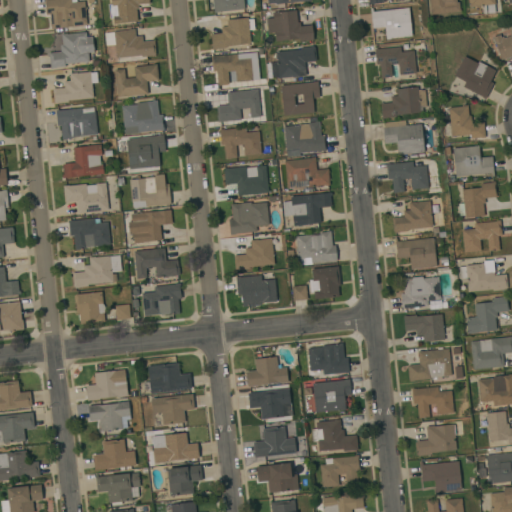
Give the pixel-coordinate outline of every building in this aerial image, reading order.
[(84,1),(86,24),(72,25),(72,26),(51,29),(50,14),(46,15),(44,0),(71,0),(71,2),(84,1)] [(148,0),(149,4),(138,5),(138,8),(136,9),(138,21),(116,23),(116,24),(113,24),(113,18),(110,18),(108,5),(111,4),(110,0),(148,0)] [(243,0),(244,9),(218,11),(218,12),(214,12),(213,0),(243,0)] [(309,0),(310,1),(305,2),(305,1),(277,4),(277,7),(269,8),(269,4),(267,4),(266,0),(309,0)] [(456,0),(457,2),(459,2),(459,9),(460,9),(460,12),(430,15),(428,0),(456,0)] [(494,0),(495,4),(494,4),(495,13),(480,14),(479,6),(469,7),(468,0),(494,0)] [(409,8),(412,36),(390,38),(390,39),(386,40),(385,27),(372,28),(370,8),(373,8),(373,12),(409,8)] [(266,19),(273,18),(272,13),(278,12),(295,10),(297,23),(300,22),(300,26),(311,25),(313,40),(310,40),(299,41),(299,38),(275,41),(274,32),(268,33),(266,19)] [(247,18),(250,43),(232,45),(232,46),(226,47),(226,48),(215,49),(212,50),(210,34),(221,33),(221,27),(227,26),(226,20),(247,18)] [(154,41),(155,55),(155,56),(151,57),(151,56),(141,57),(141,56),(116,58),(115,45),(106,46),(104,33),(113,32),(129,30),(129,29),(135,29),(135,37),(142,36),(143,42),(154,41)] [(509,31),(511,30),(511,55),(500,59),(492,37),(500,35),(501,37),(503,37),(503,38),(510,36),(509,31)] [(48,53),(60,52),(60,45),(62,45),(61,34),(67,33),(67,34),(86,32),(86,37),(92,36),(94,52),(88,53),(89,62),(64,64),(64,66),(56,67),(56,68),(50,69),(48,53)] [(300,49),(300,48),(310,47),(310,46),(313,45),(314,48),(316,60),(304,62),(306,76),(292,77),(292,76),(279,78),(279,76),(272,77),(270,63),(277,62),(276,52),(300,49)] [(416,73),(399,74),(399,77),(392,78),(392,77),(384,77),(384,78),(381,79),(379,64),(376,64),(374,49),(378,48),(378,49),(400,47),(400,52),(414,50),(416,73)] [(244,58),(244,59),(251,58),(253,80),(236,82),(235,71),(227,71),(229,84),(217,85),(216,71),(212,71),(210,56),(216,55),(216,56),(237,54),(238,59),(244,58)] [(464,56),(477,63),(478,61),(496,71),(490,81),(493,83),(485,99),(482,98),(482,97),(463,87),(465,82),(454,76),(464,56)] [(152,65),(152,64),(156,64),(158,80),(147,81),(148,94),(117,97),(114,70),(124,69),(125,78),(135,77),(134,67),(152,65)] [(64,88),(64,81),(70,81),(69,73),(77,73),(91,72),(93,98),(68,100),(68,102),(58,103),(54,104),(52,89),(64,88)] [(317,81),(319,97),(312,98),(314,112),(283,115),(280,85),(317,81)] [(417,87),(418,90),(425,89),(427,106),(420,107),(420,113),(395,115),(395,117),(382,119),(380,103),(391,102),(390,96),(397,95),(397,89),(417,87)] [(258,89),(260,117),(250,118),(249,108),(240,109),(241,119),(217,122),(216,115),(217,115),(216,106),(227,105),(226,92),(258,89)] [(137,104),(137,103),(152,102),(152,101),(157,101),(158,115),(162,115),(163,130),(160,131),(159,130),(139,132),(139,133),(125,135),(122,106),(137,104)] [(462,106),(467,105),(469,117),(470,117),(471,123),(483,122),(485,137),(481,138),(481,137),(470,138),(470,135),(451,137),(448,108),(462,106)] [(73,137),(73,138),(67,138),(67,139),(62,140),(60,125),(57,125),(55,110),(59,110),(82,108),(93,107),(93,112),(95,112),(97,134),(73,137)] [(405,120),(406,126),(421,124),(424,152),(403,154),(403,155),(397,155),(396,142),(384,144),(382,127),(384,127),(383,123),(405,120)] [(283,126),(307,124),(307,123),(314,122),(314,121),(319,121),(320,135),(324,135),(326,150),(321,151),(321,150),(299,153),(299,147),(286,148),(283,126)] [(258,131),(261,154),(244,155),(243,144),(235,145),(237,157),(230,158),(230,159),(225,159),(224,145),(221,145),(219,129),(224,129),(245,127),(246,132),(258,131)] [(158,136),(158,135),(163,135),(165,151),(158,152),(160,167),(154,167),(153,167),(129,169),(128,152),(119,153),(118,142),(126,141),(126,139),(158,136)] [(87,146),(87,145),(101,144),(102,156),(100,156),(100,164),(103,164),(104,174),(62,178),(62,175),(63,175),(62,164),(74,163),(73,147),(87,146)] [(452,149),(478,146),(480,157),(492,156),(493,173),(455,177),(452,149)] [(310,158),(310,157),(315,157),(316,170),(328,168),(329,185),(325,186),(325,185),(294,188),(294,187),(287,188),(284,161),(310,158)] [(426,165),(428,188),(411,189),(410,179),(403,179),(404,192),(393,193),(391,178),(387,179),(386,163),(390,163),(412,161),(413,167),(426,165)] [(268,192),(238,196),(236,183),(225,184),(223,168),(227,168),(245,166),(245,167),(265,165),(268,192)] [(154,177),(154,175),(163,174),(164,184),(169,184),(171,204),(166,204),(146,206),(146,207),(133,208),(132,202),(131,202),(129,180),(154,177)] [(462,189),(480,187),(480,183),(490,182),(495,181),(496,196),(484,198),(485,203),(482,203),(484,215),(464,218),(464,216),(459,216),(458,203),(463,203),(462,189)] [(108,210),(85,212),(85,213),(78,213),(77,201),(64,202),(63,185),(69,185),(86,184),(86,185),(96,184),(106,183),(108,210)] [(0,191),(1,191),(1,190),(6,190),(8,207),(4,208),(6,220),(0,220),(0,191)] [(304,195),(304,196),(331,192),(332,196),(330,196),(331,206),(319,208),(321,222),(293,226),(292,214),(284,215),(282,202),(290,201),(290,196),(304,195)] [(403,216),(403,210),(409,210),(408,202),(415,201),(415,202),(430,200),(432,226),(407,229),(407,231),(399,232),(394,233),(394,232),(393,232),(392,218),(403,216)] [(269,225),(256,226),(256,231),(235,233),(235,234),(230,234),(229,219),(232,219),(231,204),(235,203),(236,204),(241,204),(241,203),(251,202),(251,204),(266,202),(269,225)] [(172,209),(173,213),(171,213),(172,223),(160,224),(162,240),(134,243),(133,233),(130,234),(129,222),(132,222),(131,213),(172,209)] [(108,222),(110,245),(85,247),(85,249),(75,250),(74,235),(70,235),(68,221),(94,218),(95,223),(108,222)] [(474,229),(474,224),(496,221),(496,220),(500,220),(502,235),(498,236),(499,250),(488,251),(487,239),(479,239),(481,251),(464,252),(461,230),(474,229)] [(0,228),(12,227),(12,228),(13,228),(14,235),(13,235),(14,243),(2,244),(4,257),(0,257),(0,228)] [(298,264),(295,236),(319,234),(319,232),(326,232),(326,231),(331,230),(332,245),(336,245),(337,260),(298,264)] [(436,266),(415,268),(415,269),(411,269),(410,257),(397,258),(395,238),(397,238),(398,241),(433,237),(436,266)] [(274,264),(249,267),(249,268),(235,270),(234,256),(245,254),(244,248),(251,247),(250,240),(257,239),(257,240),(271,238),(274,264)] [(164,248),(165,261),(178,259),(178,268),(179,268),(180,274),(179,274),(179,275),(156,277),(155,267),(146,267),(147,278),(137,279),(134,251),(164,248)] [(87,285),(87,286),(78,287),(78,288),(75,288),(74,286),(73,287),(72,273),(84,272),(83,265),(90,265),(89,258),(95,257),(120,255),(121,271),(112,272),(113,274),(116,274),(116,281),(112,281),(112,282),(87,285)] [(506,274),(507,289),(493,290),(493,289),(468,291),(467,278),(460,279),(459,267),(465,266),(465,265),(480,264),(480,263),(484,263),(484,261),(493,260),(494,272),(494,275),(506,274)] [(0,266),(4,266),(5,282),(18,280),(19,291),(20,291),(20,294),(0,296),(0,266)] [(338,266),(340,285),(338,286),(339,296),(315,299),(314,291),(319,291),(318,280),(313,281),(311,269),(338,266)] [(261,303),(261,305),(242,307),(241,295),(237,295),(235,277),(240,276),(240,277),(260,275),(260,273),(272,272),(273,279),(274,279),(276,301),(261,303)] [(440,299),(427,301),(428,306),(402,309),(400,294),(403,294),(402,279),(411,279),(412,277),(421,276),(423,279),(438,277),(440,299)] [(154,292),(154,286),(175,284),(180,283),(181,298),(178,299),(179,313),(161,315),(161,314),(144,316),(142,293),(154,292)] [(306,285),(307,299),(293,301),(292,286),(306,285)] [(80,324),(79,313),(76,314),(74,295),(101,292),(103,303),(104,305),(104,306),(105,308),(105,310),(104,313),(105,321),(80,324)] [(474,304),(493,302),(492,298),(507,296),(509,312),(496,313),(497,318),(495,318),(496,331),(467,334),(466,317),(475,317),(474,304)] [(429,309),(428,302),(442,300),(442,308),(429,309)] [(0,303),(19,301),(21,320),(22,320),(23,330),(8,331),(8,330),(0,330),(0,303)] [(130,318),(116,319),(115,305),(128,304),(130,318)] [(442,314),(444,339),(423,342),(423,335),(416,336),(416,330),(405,331),(403,316),(416,315),(416,316),(442,314)] [(490,340),(490,339),(511,336),(511,352),(502,354),(503,366),(473,369),(470,342),(490,340)] [(321,347),(321,345),(342,343),(344,358),(347,357),(349,373),(345,373),(345,372),(323,374),(322,369),(309,371),(307,348),(321,347)] [(454,347),(461,346),(462,354),(455,355),(454,347)] [(419,364),(417,351),(422,350),(422,351),(448,348),(451,376),(409,381),(407,365),(419,364)] [(276,356),(277,369),(286,368),(288,382),(276,384),(276,382),(260,384),(260,385),(247,387),(246,372),(256,370),(255,359),(276,356)] [(178,363),(180,375),(190,373),(191,389),(151,394),(148,366),(178,363)] [(125,369),(128,396),(87,401),(85,385),(95,384),(94,373),(125,369)] [(493,378),(493,377),(507,375),(507,374),(511,374),(511,404),(493,406),(492,400),(480,402),(477,380),(493,378)] [(312,383),(344,380),(344,379),(349,379),(351,395),(344,395),(345,410),(340,410),(340,409),(315,412),(312,383)] [(0,382),(18,380),(19,392),(30,391),(31,406),(0,409),(0,382)] [(453,413),(437,415),(435,404),(428,404),(429,416),(423,417),(423,418),(418,418),(417,404),(413,404),(411,388),(415,388),(416,389),(438,386),(438,391),(451,390),(453,413)] [(289,389),(290,403),(281,404),(283,417),(261,419),(260,407),(249,408),(247,393),(289,389)] [(192,394),(194,409),(183,410),(184,422),(163,424),(161,412),(153,413),(151,398),(192,394)] [(128,401),(130,416),(121,417),(122,429),(100,431),(99,419),(89,420),(87,406),(128,401)] [(506,423),(508,423),(509,428),(511,427),(511,442),(508,443),(508,439),(488,441),(487,427),(480,427),(478,415),(486,414),(486,413),(505,411),(506,423)] [(0,415),(32,412),(34,427),(23,428),(24,441),(3,443),(2,441),(0,441),(0,415)] [(335,420),(340,419),(341,430),(343,429),(344,436),(356,435),(357,450),(353,451),(353,450),(343,451),(343,449),(318,451),(317,441),(312,441),(311,429),(317,429),(316,422),(335,420)] [(457,450),(431,452),(431,454),(421,455),(421,456),(418,456),(416,441),(427,440),(426,426),(434,425),(434,426),(454,424),(457,450)] [(284,426),(284,428),(290,427),(291,438),(294,438),(296,453),(254,457),(252,442),(263,441),(262,428),(284,426)] [(186,432),(187,444),(197,443),(199,459),(154,463),(151,436),(186,432)] [(124,439),(125,452),(133,450),(135,465),(94,470),(93,455),(103,454),(101,441),(124,439)] [(0,480),(0,453),(5,453),(26,450),(27,463),(38,461),(39,476),(0,480)] [(511,452),(511,481),(488,484),(486,455),(511,452)] [(354,456),(354,455),(358,455),(360,470),(356,471),(357,485),(346,486),(345,474),(337,475),(338,486),(321,487),(319,465),(325,464),(325,459),(354,456)] [(461,489),(435,492),(434,480),(422,482),(420,462),(422,461),(422,465),(458,461),(461,489)] [(268,493),(267,481),(257,482),(256,466),(289,463),(291,476),(294,476),(294,474),(296,474),(298,490),(268,493)] [(200,465),(202,480),(192,481),(193,493),(169,496),(168,482),(167,469),(200,465)] [(138,472),(139,487),(137,487),(138,496),(132,497),(132,500),(121,502),(121,505),(111,506),(110,503),(108,503),(107,491),(97,492),(95,477),(138,472)] [(40,484),(42,500),(32,501),(33,511),(1,511),(0,501),(8,500),(7,488),(40,484)] [(503,492),(503,488),(511,487),(511,511),(491,511),(489,494),(503,492)] [(363,494),(364,497),(362,497),(363,508),(351,509),(351,511),(323,511),(322,498),(363,494)] [(462,511),(426,511),(426,500),(437,499),(438,511),(445,511),(444,500),(461,498),(462,511)] [(294,499),(295,511),(271,511),(270,502),(294,499)] [(195,502),(195,511),(170,511),(170,504),(195,502)]
